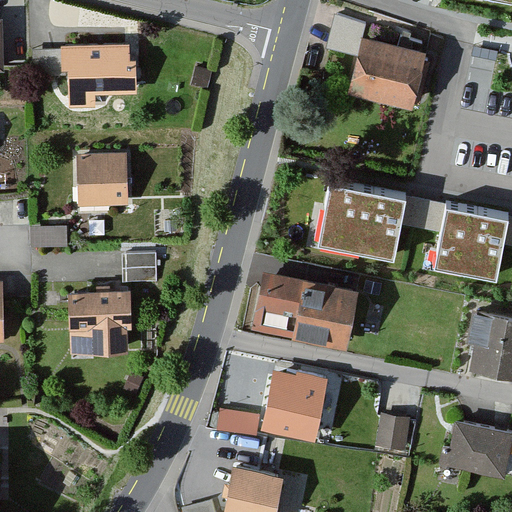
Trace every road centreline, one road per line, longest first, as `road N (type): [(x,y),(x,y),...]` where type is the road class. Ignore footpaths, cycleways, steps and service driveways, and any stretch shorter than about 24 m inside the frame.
road 1 (tertiary): [(126,511),(168,438),(198,356),(285,32)]
road 2 (residential): [(148,0),(285,32)]
